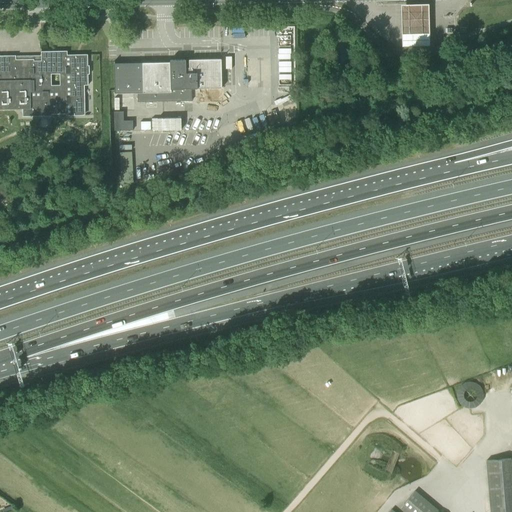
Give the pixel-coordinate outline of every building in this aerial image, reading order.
[(429,48),(429,1),(401,2),(401,48),(429,48)] [(17,60),(17,56),(0,55),(0,104),(23,104),(23,117),(52,116),(52,114),(66,114),(67,116),(84,115),(83,85),(88,85),(88,74),(90,74),(89,65),(88,65),(88,54),(66,55),(66,51),(42,51),(42,59),(17,60)] [(138,102),(192,101),(192,92),(190,92),(190,89),(222,88),(221,59),(171,60),(171,62),(115,63),(115,61),(114,61),(115,93),(138,93),(138,102)] [(251,73),(251,86),(261,85),(260,72),(251,73)] [(115,129),(133,128),(133,118),(124,118),(124,109),(114,109),(115,129)] [(495,511),(511,511),(511,468),(511,458),(491,460),(491,465),(487,466),(489,496),(494,495),(495,511)] [(438,511),(414,491),(401,507),(407,511),(393,511),(391,510),(389,511),(438,511)]
